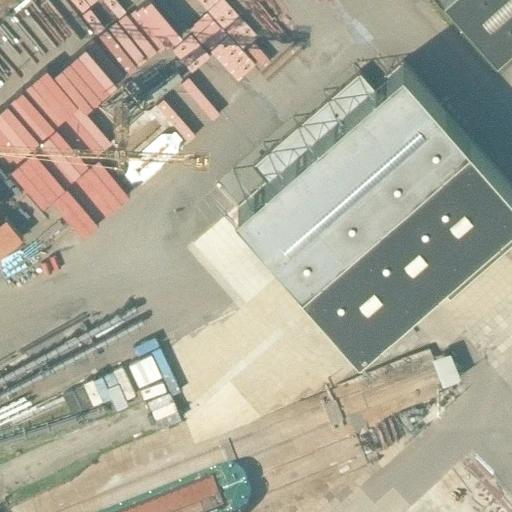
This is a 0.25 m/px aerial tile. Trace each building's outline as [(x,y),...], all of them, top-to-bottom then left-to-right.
[(97,0),(61,0),(20,32),(53,74),(17,102),(68,167),(107,137),(85,109),(184,31),(159,0),(139,0),(114,20),(97,0)] [(511,0),(444,0),(497,60),(511,47),(511,0)] [(199,132),(248,87),(209,45),(160,91),(199,132)] [(235,207),(303,285),(471,137),(403,60),(373,85),(359,70),(253,164),(266,179),(235,207)] [(152,102),(80,168),(113,204),(186,138),(152,102)] [(511,246),(511,184),(471,137),(303,285),(302,286),(361,353),(438,285),(451,300),(511,246)] [(0,251),(21,237),(2,208),(0,208),(0,251)] [(400,409),(443,391),(425,349),(375,370),(380,382),(387,379),(400,409)] [(128,361),(137,384),(161,374),(151,351),(128,361)] [(438,382),(457,378),(451,351),(432,355),(438,382)] [(168,391),(147,398),(158,427),(178,420),(168,391)]
